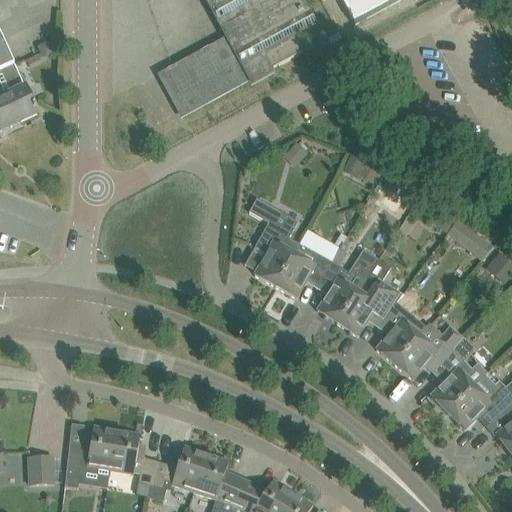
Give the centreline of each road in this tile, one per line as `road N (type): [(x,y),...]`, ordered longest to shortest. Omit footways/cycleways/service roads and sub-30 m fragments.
road 1 (residential): [(197,148),(213,182),(211,286),(222,306),(275,331),(392,409),(478,511)]
road 2 (tertiary): [(385,469),(361,436),(270,369),(130,306),(61,295)]
road 3 (residential): [(52,343),(48,363),(61,387),(234,441),(357,511)]
road 4 (tertiary): [(52,343),(153,361),(275,410),(385,469)]
road 5 (residential): [(197,148),(475,0)]
road 6 (unclassified): [(89,197),(83,0)]
